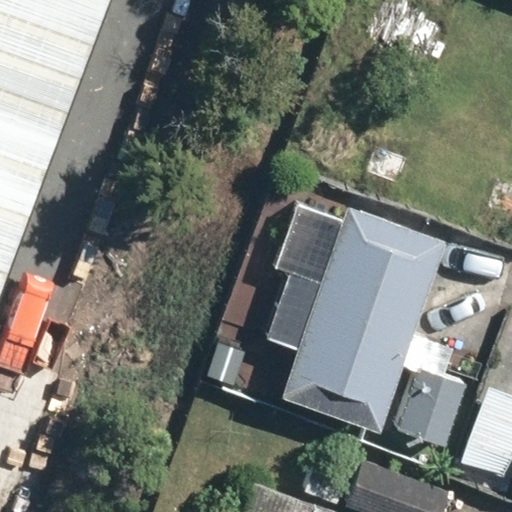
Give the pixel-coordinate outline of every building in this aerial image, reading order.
[(0,0),(0,228),(86,0),(0,0)] [(401,192),(417,152),(376,136),(361,175),(401,192)] [(511,180),(497,175),(482,220),(511,230),(511,180)] [(442,236),(342,200),(274,388),(373,424),(442,236)] [(488,346),(444,327),(417,391),(461,410),(488,346)] [(511,440),(511,388),(483,380),(455,452),(499,470),(511,440)] [(358,468),(308,449),(295,484),(346,502),(358,468)] [(431,511),(442,480),(375,458),(357,511),(431,511)] [(332,511),(335,504),(253,471),(236,511),(332,511)]
